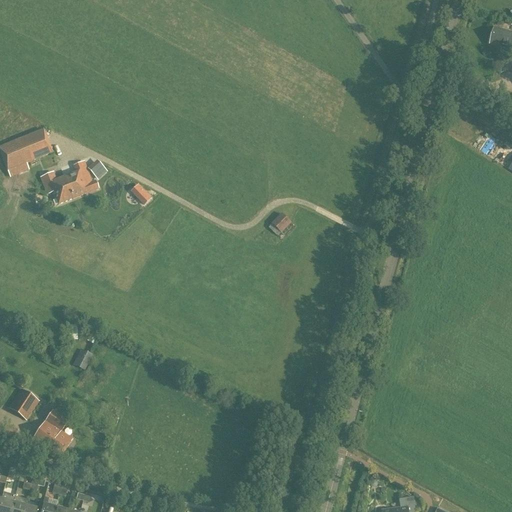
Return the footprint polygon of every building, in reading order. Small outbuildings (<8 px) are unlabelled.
[(490,45),(511,51),(511,33),(495,29),(490,45)] [(53,153),(43,130),(0,147),(0,153),(7,172),(53,153)] [(97,161),(88,170),(98,181),(108,173),(100,164),(97,161)] [(72,174),(65,177),(66,178),(74,199),(98,189),(95,182),(93,183),(88,170),(85,162),(73,166),(76,173),(72,174)] [(53,173),(40,178),(47,195),(53,193),(58,205),(74,199),(66,178),(65,177),(56,181),(53,173)] [(151,199),(138,185),(131,192),(144,205),(151,199)] [(282,214),(269,228),(281,240),(294,227),(282,214)] [(42,341),(36,353),(43,356),(49,344),(42,341)] [(75,361),(87,367),(92,355),(81,350),(75,361)] [(15,399),(9,409),(26,421),(39,401),(21,390),(15,399)] [(53,412),(31,443),(58,461),(72,440),(61,432),(68,422),(53,412)] [(0,442),(13,447),(18,430),(0,424),(0,442)] [(9,470),(7,478),(18,481),(20,474),(19,474),(9,469),(9,470)] [(1,500),(0,504),(0,511),(10,511),(13,503),(15,497),(15,496),(3,493),(1,500)] [(45,498),(43,505),(41,511),(54,511),(55,508),(57,501),(49,499),(45,498)] [(415,511),(416,511),(414,498),(406,499),(407,508),(382,511),(415,511)] [(10,511),(23,511),(25,506),(13,503),(10,511)]
